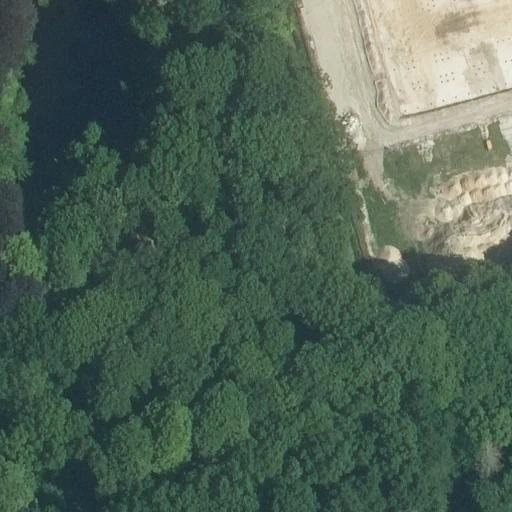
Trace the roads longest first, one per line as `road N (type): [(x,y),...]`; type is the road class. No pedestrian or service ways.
road 1 (unclassified): [(511,347),(78,510)]
road 2 (track): [(301,0),(364,235)]
